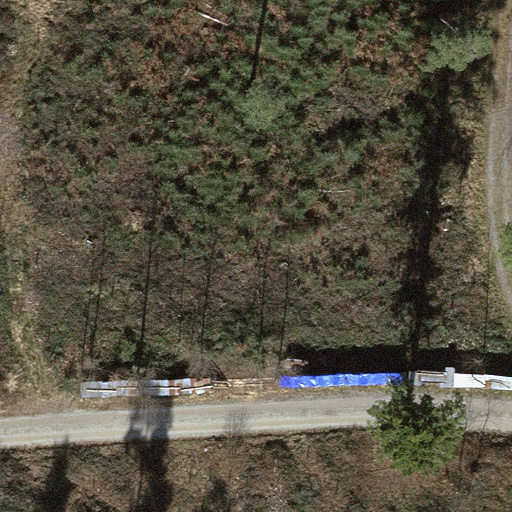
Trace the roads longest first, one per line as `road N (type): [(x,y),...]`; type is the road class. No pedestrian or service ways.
road 1 (track): [(0,435),(511,412)]
road 2 (track): [(498,0),(488,73),(511,206)]
